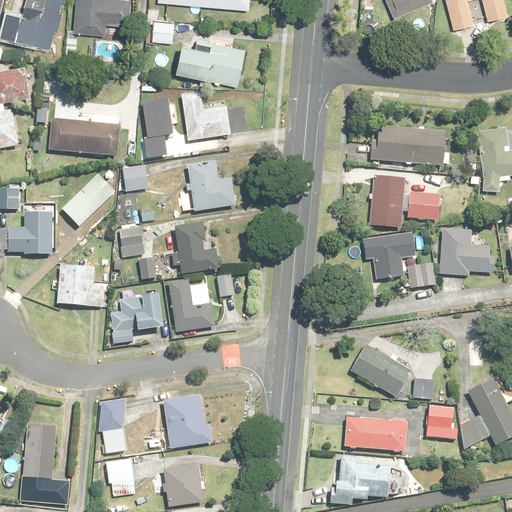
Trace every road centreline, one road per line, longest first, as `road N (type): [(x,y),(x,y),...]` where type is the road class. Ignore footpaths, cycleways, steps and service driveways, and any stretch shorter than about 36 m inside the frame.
road 1 (residential): [(0,340),(46,368),(88,374),(286,352)]
road 2 (tertiary): [(286,352),(312,63)]
road 3 (residential): [(312,63),(511,75)]
road 4 (tertiary): [(273,511),(286,352)]
